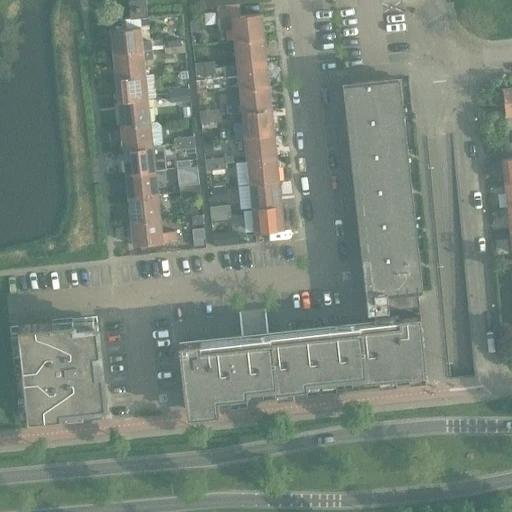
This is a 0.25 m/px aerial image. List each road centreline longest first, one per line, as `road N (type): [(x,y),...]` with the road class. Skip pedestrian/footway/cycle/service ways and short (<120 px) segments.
road 1 (secondary): [(511,426),(341,434),(209,459),(0,478)]
road 2 (residential): [(299,0),(325,273),(130,292)]
road 3 (secondary): [(95,511),(225,499),(347,502),(511,480)]
road 4 (residential): [(493,384),(461,59)]
road 5 (residential): [(130,292),(9,305)]
